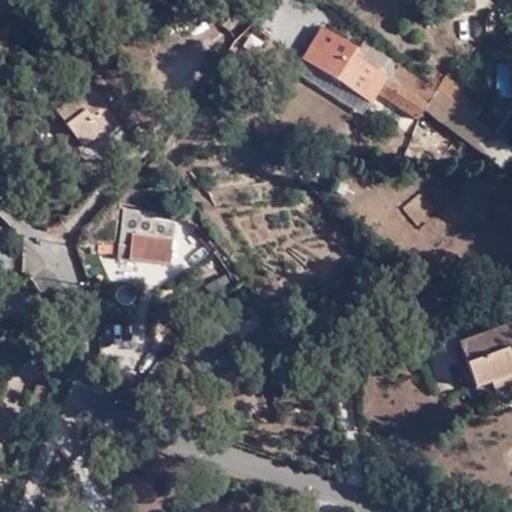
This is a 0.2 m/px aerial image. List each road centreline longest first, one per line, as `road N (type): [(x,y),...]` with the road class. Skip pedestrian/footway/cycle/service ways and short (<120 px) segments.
road 1 (unclassified): [(431,511),(191,453),(81,396)]
road 2 (unclassified): [(81,396),(83,307),(60,254),(0,198)]
road 3 (unclassified): [(20,511),(81,396)]
